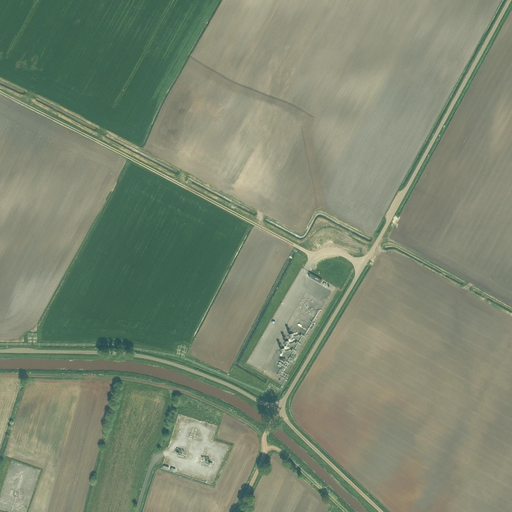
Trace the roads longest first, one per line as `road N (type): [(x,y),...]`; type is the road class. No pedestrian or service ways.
road 1 (unclassified): [(277,411),(509,0)]
road 2 (track): [(0,91),(293,244)]
road 3 (unclassified): [(0,350),(145,356),(277,411)]
road 4 (track): [(0,374),(143,378),(210,401),(263,437)]
road 5 (unclassified): [(381,511),(277,411)]
